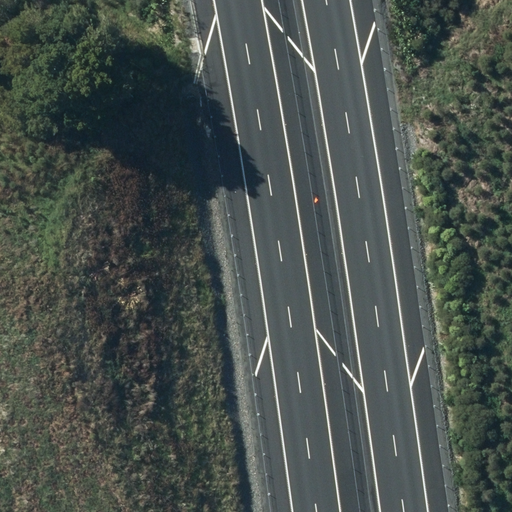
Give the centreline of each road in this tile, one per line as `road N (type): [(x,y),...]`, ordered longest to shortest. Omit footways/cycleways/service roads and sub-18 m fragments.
road 1 (motorway): [(324,0),(384,319),(409,511)]
road 2 (motorway): [(311,511),(229,0)]
